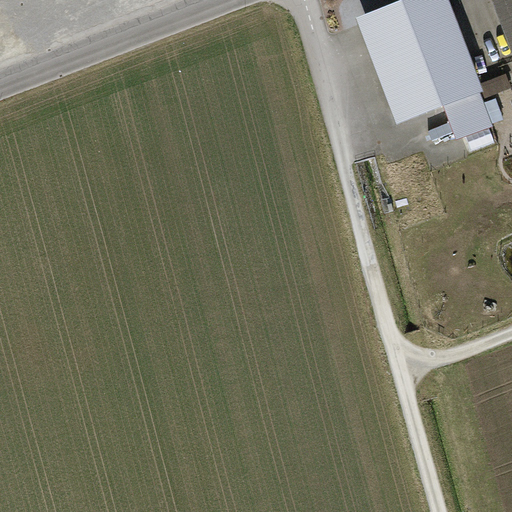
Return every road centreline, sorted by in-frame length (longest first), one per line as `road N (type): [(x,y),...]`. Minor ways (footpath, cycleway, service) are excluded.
road 1 (track): [(311,0),(442,511)]
road 2 (secondary): [(0,86),(227,0)]
